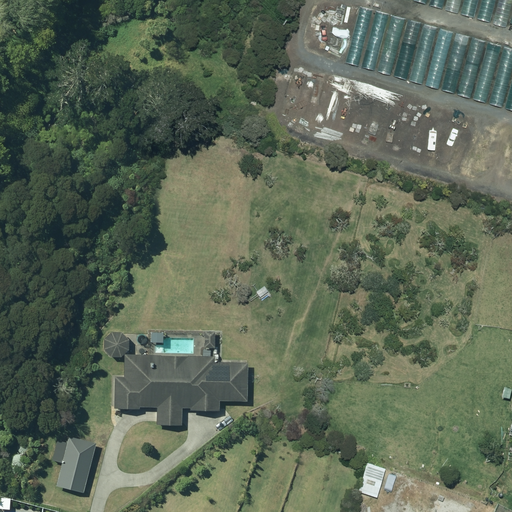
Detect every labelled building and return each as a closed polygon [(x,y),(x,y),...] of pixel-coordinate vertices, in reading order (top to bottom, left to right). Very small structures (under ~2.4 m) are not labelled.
[(107,335),(106,335),(105,337),(105,339),(104,342),(104,344),(105,346),(106,348),(107,350),(108,351),(110,353),(112,354),(114,354),(116,355),(118,355),(121,354),(123,353),(124,352),(126,351),(127,349),(128,347),(129,345),(129,343),(129,340),(129,338),(128,336),(127,334),(125,333),(124,331),(122,331),(119,330),(117,330),(115,330),(113,330),(111,331),(109,332),(107,334),(107,335)] [(211,355),(211,350),(203,350),(203,354),(127,352),(127,374),(116,374),(115,405),(157,406),(156,423),(183,424),(183,408),(221,409),(221,397),(248,397),(249,361),(215,360),(215,355),(211,355)] [(84,490),(98,440),(70,432),(66,443),(58,441),(53,460),(62,462),(57,482),(84,490)] [(20,480),(35,443),(22,438),(7,475),(20,480)] [(355,490),(375,495),(382,468),(363,462),(355,490)]
